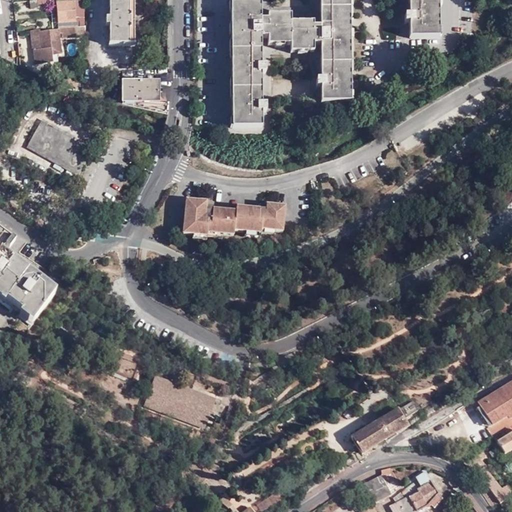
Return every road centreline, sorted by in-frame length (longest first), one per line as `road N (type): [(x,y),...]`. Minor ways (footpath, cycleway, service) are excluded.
road 1 (residential): [(180,0),(178,130),(123,241)]
road 2 (residential): [(296,511),(357,473),(404,458),(452,470),(487,511)]
road 3 (unknown): [(98,0),(100,68),(180,57)]
road 4 (unknown): [(394,459),(421,429),(511,378)]
road 5 (unknown): [(219,0),(220,125)]
